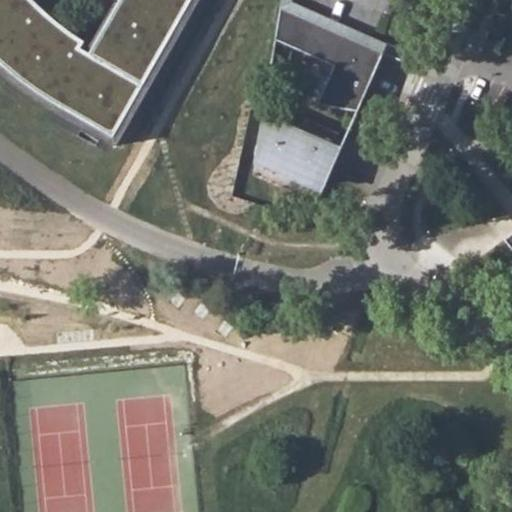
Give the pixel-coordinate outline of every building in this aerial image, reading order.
[(0,0),(0,61),(17,76),(41,93),(112,134),(189,0),(0,0)] [(189,0),(112,134),(41,93),(17,76),(0,61),(0,71),(13,83),(38,100),(116,145),(199,0),(189,0)] [(380,53),(281,8),(274,39),(334,64),(316,105),(355,111),(380,53)] [(340,148),(261,113),(252,163),(318,194),(340,148)] [(511,232),(503,239),(511,250),(511,232)]
